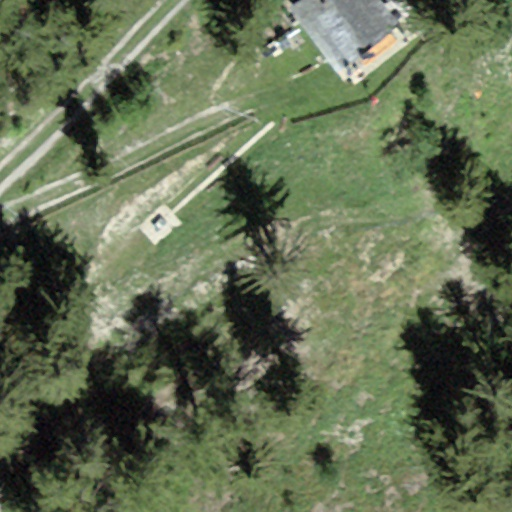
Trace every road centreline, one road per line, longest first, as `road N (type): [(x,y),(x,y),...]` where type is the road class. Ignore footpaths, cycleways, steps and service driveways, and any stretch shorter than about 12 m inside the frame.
road 1 (track): [(289,85),(0,218)]
road 2 (track): [(0,173),(172,0)]
